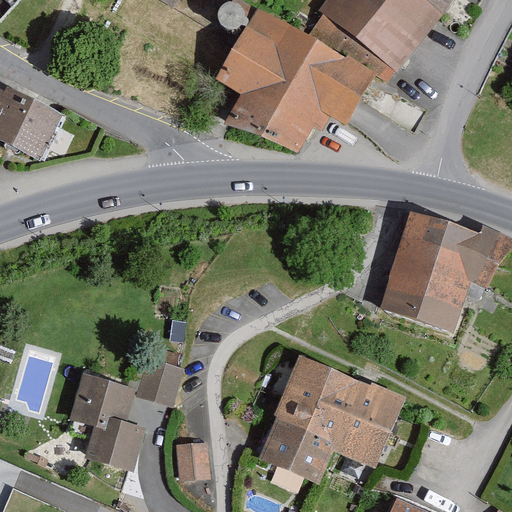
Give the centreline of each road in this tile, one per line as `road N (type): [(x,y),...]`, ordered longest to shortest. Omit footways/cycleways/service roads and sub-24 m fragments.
road 1 (residential): [(407,181),(385,244),(362,269),(232,343),(217,364),(223,511)]
road 2 (unclassified): [(0,59),(150,131),(187,159),(194,181)]
road 3 (tertiary): [(407,181),(194,181)]
road 4 (residential): [(428,185),(505,0)]
road 5 (tertiary): [(0,222),(97,195),(194,181)]
